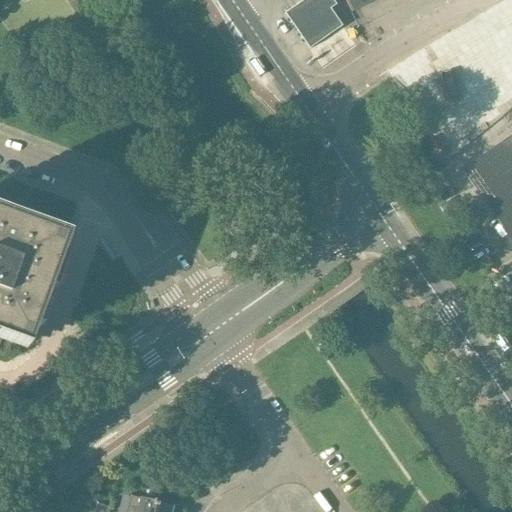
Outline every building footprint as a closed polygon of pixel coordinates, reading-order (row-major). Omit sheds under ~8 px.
[(335,6),(330,0),(303,0),(283,14),(308,50),(341,27),(329,10),(335,6)] [(344,0),(351,13),(375,0),(344,0)] [(511,137),(464,170),(509,236),(507,238),(506,240),(507,241),(506,246),(508,250),(511,253),(511,137)] [(25,345),(63,240),(5,219),(12,199),(0,194),(0,341),(2,337),(25,345)] [(201,454),(220,442),(213,432),(195,445),(201,454)] [(129,497),(125,511),(169,511),(170,508),(129,497)]
